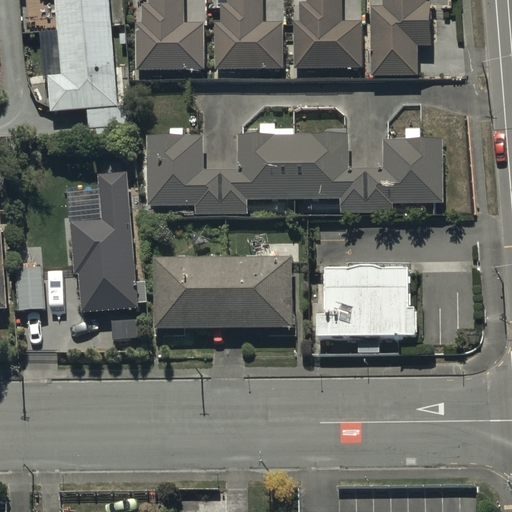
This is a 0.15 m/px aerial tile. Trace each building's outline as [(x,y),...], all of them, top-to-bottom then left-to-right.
[(57,0),(64,79),(52,80),(55,117),(91,115),(92,133),(130,130),(128,107),(121,108),(112,0),(57,0)] [(137,30),(137,75),(206,75),(206,30),(185,30),(185,0),(149,0),(150,10),(144,10),(144,30),(137,30)] [(217,28),(216,75),(286,76),(286,29),(265,29),(265,0),(229,0),(230,8),(224,8),(223,28),(217,28)] [(343,0),(309,0),(310,8),(301,8),(302,28),(296,28),(297,74),(364,73),(363,26),(344,26),(343,0)] [(427,0),(384,0),(385,12),(372,12),(373,81),(420,81),(421,52),(432,52),(432,7),(428,7),(427,0)] [(172,133),(172,142),(148,142),(150,212),(198,211),(198,219),(248,219),(248,205),(343,204),(343,217),(395,216),(395,209),(445,208),(445,144),(422,145),(422,133),(408,132),(408,146),(384,146),(384,172),(352,173),(351,138),(277,140),(277,128),(262,128),(262,140),(239,140),(240,174),(206,175),(205,141),(185,141),(185,132),(172,133)] [(130,179),(101,181),(105,227),(72,230),(76,280),(82,279),(85,320),(141,315),(130,179)] [(341,238),(368,238),(368,242),(417,242),(417,220),(368,220),(368,222),(341,222),(341,238)] [(295,265),(158,264),(157,333),(295,334),(295,265)] [(410,270),(327,271),(328,314),(317,315),(317,339),(417,338),(417,310),(410,310),(410,270)] [(48,315),(45,272),(18,274),(21,316),(48,315)]
